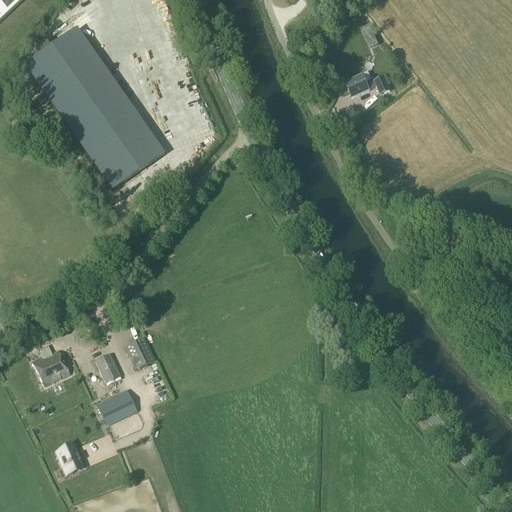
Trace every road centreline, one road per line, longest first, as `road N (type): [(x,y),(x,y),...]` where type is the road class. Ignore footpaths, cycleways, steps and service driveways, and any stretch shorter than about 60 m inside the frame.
road 1 (unclassified): [(511,400),(355,194),(267,0)]
road 2 (secondary): [(511,509),(355,316),(249,133)]
road 3 (unclassified): [(93,313),(249,133)]
road 4 (secondary): [(249,133),(193,0)]
